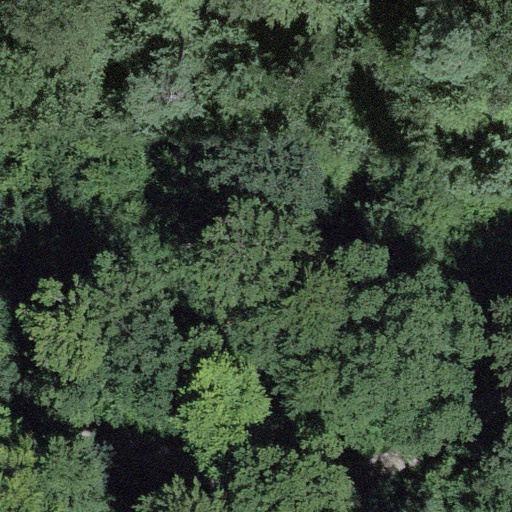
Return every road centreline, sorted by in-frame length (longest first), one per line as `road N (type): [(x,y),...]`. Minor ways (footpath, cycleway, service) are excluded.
road 1 (track): [(0,385),(131,454),(267,486)]
road 2 (track): [(267,486),(368,469),(456,424),(511,379)]
